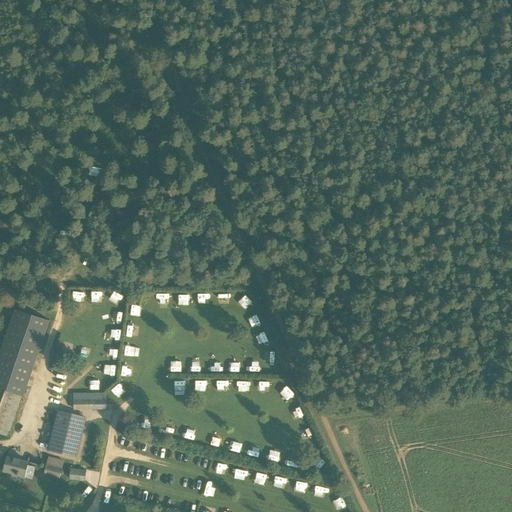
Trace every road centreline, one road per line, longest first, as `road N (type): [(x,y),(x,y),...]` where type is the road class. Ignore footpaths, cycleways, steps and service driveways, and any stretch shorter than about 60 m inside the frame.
road 1 (track): [(260,280),(136,0)]
road 2 (track): [(366,511),(260,280)]
road 3 (track): [(324,419),(511,390)]
